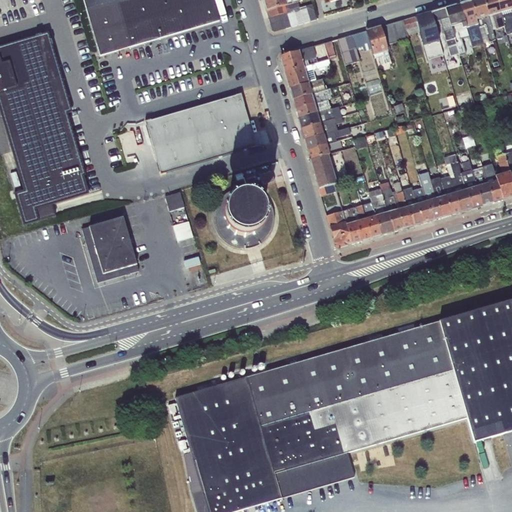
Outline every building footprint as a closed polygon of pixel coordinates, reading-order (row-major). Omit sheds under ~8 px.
[(82,0),(100,57),(219,22),(218,20),(212,0),(82,0)] [(298,0),(264,0),(263,1),(266,11),(297,2),(299,1),(298,0)] [(482,0),(473,0),(470,1),(478,29),(483,28),(488,42),(495,41),(492,30),(482,0)] [(495,0),(482,0),(492,30),(504,27),(495,0)] [(511,12),(508,0),(495,0),(504,27),(506,36),(511,33),(511,12)] [(470,1),(459,4),(469,37),(472,48),(483,45),(478,29),(470,1)] [(297,2),(266,11),(268,18),(299,8),(297,2)] [(459,4),(445,9),(458,54),(459,57),(465,55),(461,40),(469,37),(459,4)] [(299,8),(268,18),(271,31),(274,33),(316,20),(312,5),(299,8)] [(445,9),(430,13),(434,26),(440,25),(449,57),(458,54),(445,9)] [(430,13),(415,18),(419,33),(427,60),(442,56),(434,26),(430,13)] [(415,18),(403,21),(407,36),(419,33),(415,18)] [(403,21),(380,28),(386,46),(408,39),(407,36),(403,21)] [(380,28),(366,32),(371,50),(374,59),(381,57),(383,64),(390,62),(386,46),(380,28)] [(366,32),(352,36),(355,49),(362,47),(363,52),(371,50),(366,32)] [(352,36),(344,38),(351,64),(359,62),(355,49),(352,36)] [(351,64),(344,38),(337,40),(344,66),(351,64)] [(331,42),(324,44),(329,61),(336,58),(331,42)] [(329,61),(324,44),(282,56),(280,60),(284,73),(329,61)] [(0,84),(2,90),(0,90),(0,112),(18,171),(24,191),(14,194),(24,226),(39,222),(39,221),(55,216),(52,205),(87,194),(82,176),(85,176),(66,114),(71,113),(56,63),(50,66),(46,53),(0,67),(0,84)] [(329,61),(284,73),(289,89),(316,82),(313,72),(316,71),(316,70),(330,66),(329,61)] [(316,82),(289,89),(292,100),(326,90),(321,80),(316,82)] [(326,90),(292,100),(295,110),(327,101),(331,100),(330,96),(331,95),(330,89),(326,90)] [(241,94),(145,122),(160,175),(166,173),(165,173),(251,148),(256,147),(241,94)] [(511,99),(511,95),(499,98),(501,105),(511,102),(511,99)] [(327,101),(295,110),(298,120),(330,110),(327,101)] [(402,103),(393,107),(396,114),(405,111),(402,103)] [(330,110),(298,120),(300,129),(341,117),(338,108),(330,110)] [(341,117),(300,129),(304,141),(337,132),(336,125),(343,123),(341,117)] [(403,126),(394,129),(396,136),(405,133),(403,126)] [(337,132),(304,141),(307,151),(336,142),(335,139),(350,135),(348,128),(337,132)] [(393,129),(385,131),(386,138),(395,136),(393,129)] [(364,137),(353,140),(356,150),(367,147),(364,137)] [(336,142),(307,151),(310,161),(328,155),(327,152),(342,148),(340,141),(336,142)] [(500,170),(494,172),(502,201),(511,197),(511,181),(504,154),(502,148),(495,150),(497,157),(496,157),(500,170)] [(328,155),(310,161),(318,189),(334,185),(336,184),(328,155)] [(471,210),(461,175),(455,155),(444,158),(450,177),(460,213),(471,210)] [(464,174),(461,175),(471,210),(482,207),(471,171),(469,162),(462,164),(464,174)] [(491,164),(482,167),(482,168),(492,204),(502,201),(494,172),(491,164)] [(482,168),(471,171),(482,207),(492,204),(482,168)] [(273,172),(263,175),(266,182),(276,179),(273,172)] [(441,219),(429,180),(427,173),(418,176),(421,188),(431,222),(441,219)] [(439,177),(429,180),(441,219),(450,216),(440,179),(439,177)] [(450,177),(440,179),(450,216),(460,213),(450,177)] [(380,190),(381,193),(390,190),(388,182),(379,185),(380,190)] [(395,192),(392,193),(402,230),(412,227),(401,191),(399,183),(393,185),(395,192)] [(334,185),(318,189),(320,197),(336,192),(334,185)] [(411,188),(401,191),(412,227),(421,224),(412,191),(411,188)] [(421,188),(412,191),(421,224),(431,222),(421,188)] [(393,233),(381,193),(380,190),(368,193),(371,203),(381,236),(393,233)] [(390,190),(381,193),(393,233),(402,230),(392,193),(391,190),(390,190)] [(247,191),(244,191),(241,191),(237,191),(234,192),(231,194),(228,195),(225,197),(223,200),(220,202),(219,205),(217,208),(216,212),(215,215),(215,218),(215,222),(216,225),(217,228),(218,232),(220,235),(222,237),(224,240),(227,242),(230,244),(233,245),(236,246),(239,247),(243,247),(246,247),(250,247),(253,246),(256,244),(259,243),(262,241),(264,238),(266,236),(268,233),(270,230),(271,226),(271,223),(272,220),(272,216),(271,213),(270,210),(269,206),(267,203),(265,201),(263,198),(260,196),(257,194),(254,193),(251,192),(247,191)] [(180,193),(165,197),(169,212),(184,208),(180,193)] [(371,203),(361,206),(371,239),(381,236),(371,203)] [(361,206),(352,209),(361,242),(371,239),(361,206)] [(352,209),(342,212),(352,245),(361,242),(352,209)] [(352,245),(342,212),(326,216),(335,248),(338,249),(352,245)] [(122,218),(89,228),(102,275),(123,269),(123,272),(130,270),(130,267),(136,265),(122,218)] [(188,222),(173,226),(177,242),(192,238),(188,222)] [(138,271),(136,265),(130,267),(130,270),(123,272),(123,269),(102,275),(89,228),(81,230),(97,283),(138,271)] [(476,444),(511,434),(511,302),(176,400),(191,453),(185,455),(192,492),(197,511),(240,511),(356,479),(349,455),(469,421),(476,444)]
